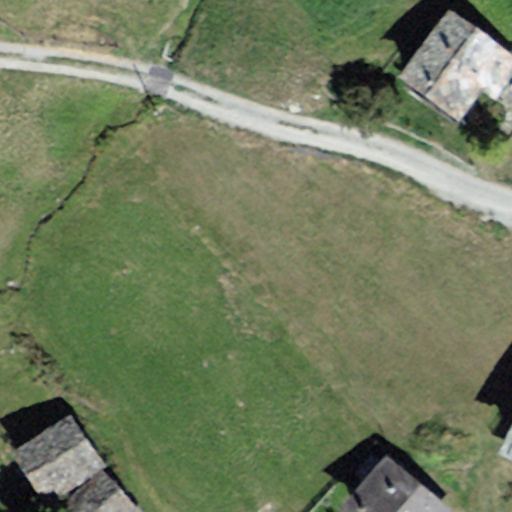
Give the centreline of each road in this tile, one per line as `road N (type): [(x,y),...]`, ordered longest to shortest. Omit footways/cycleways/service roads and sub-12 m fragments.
road 1 (track): [(511,213),(397,153),(341,134),(258,123),(155,85)]
road 2 (track): [(155,85),(54,62),(0,65)]
